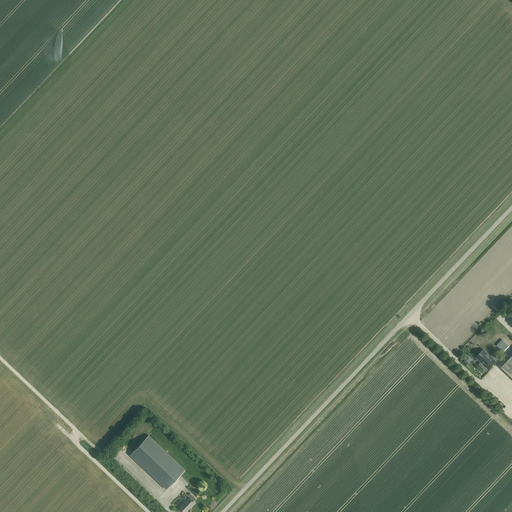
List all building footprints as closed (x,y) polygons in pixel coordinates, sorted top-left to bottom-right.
[(493,359),(495,361),(498,358),(493,353),(490,356),(483,349),(476,357),(481,362),(479,364),(483,367),(484,366),(486,367),(493,359)] [(511,354),(501,367),(511,377),(511,354)] [(486,375),(490,378),(486,382),(489,386),(493,382),(495,383),(499,379),(498,378),(501,374),(506,379),(507,377),(495,364),(487,372),(488,373),(486,375)] [(130,455),(166,489),(185,470),(148,435),(130,455)] [(179,507),(184,511),(185,511),(195,503),(193,502),(196,499),(190,493),(187,496),(189,497),(179,507)]
